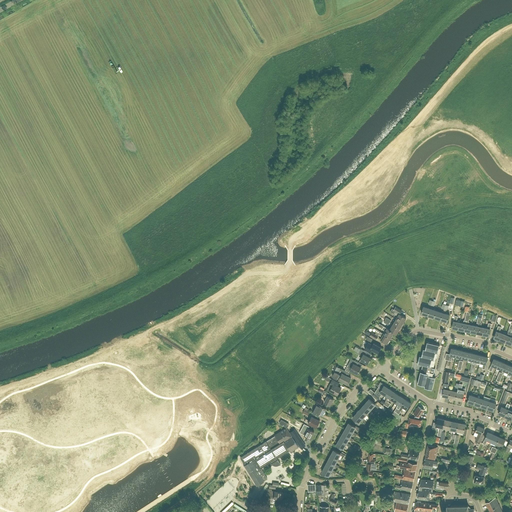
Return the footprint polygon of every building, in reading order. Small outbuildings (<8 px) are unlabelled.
[(448,305),(445,305),(444,309),(443,312),(440,319),(447,321),(449,314),(445,313),(446,310),(447,310),(448,305)] [(421,313),(428,315),(430,308),(423,306),(421,313)] [(396,319),(403,323),(406,318),(399,314),(401,310),(396,307),(394,310),(392,308),(390,311),(398,316),(396,319)] [(428,315),(434,317),(436,310),(430,308),(428,315)] [(440,319),(443,312),(436,310),(434,317),(440,319)] [(465,316),(465,320),(464,320),(463,323),(460,322),(458,329),(464,330),(466,323),(466,320),(468,321),(469,317),(465,316)] [(393,324),(399,329),(403,323),(396,319),(393,324)] [(387,328),(380,323),(378,326),(382,328),(382,329),(386,331),(384,334),(390,338),(394,333),(389,330),(387,328)] [(484,327),(482,334),(489,336),(490,329),(491,323),(488,323),(487,328),(484,327)] [(399,329),(393,324),(389,330),(394,333),(396,334),(399,329)] [(500,340),(502,333),(499,332),(501,327),(499,326),(497,331),(496,331),(494,337),(500,340)] [(500,340),(505,342),(509,333),(511,333),(511,330),(511,329),(509,328),(506,335),(502,333),(500,340)] [(387,343),(390,338),(384,334),(376,329),(375,331),(376,332),(375,334),(372,332),(370,336),(376,339),(379,334),(382,337),(380,339),(387,343)] [(378,353),(381,347),(373,343),(373,345),(370,343),(368,342),(365,349),(369,351),(371,349),(378,353)] [(420,371),(418,382),(421,382),(421,384),(425,385),(428,386),(428,388),(432,389),(435,377),(428,375),(428,373),(426,373),(427,371),(434,373),(435,367),(430,366),(432,359),(434,360),(435,352),(437,353),(439,345),(429,342),(428,346),(426,345),(425,349),(424,352),(422,352),(422,356),(421,359),(419,359),(418,363),(424,365),(422,372),(420,371)] [(354,350),(359,352),(358,354),(362,356),(360,360),(367,364),(371,357),(364,354),(366,351),(361,349),(356,346),(354,350)] [(446,346),(443,346),(437,370),(440,371),(446,346)] [(452,355),(455,356),(457,349),(451,348),(450,354),(446,353),(445,359),(451,361),(452,355)] [(477,361),(480,362),(482,355),(476,354),(473,363),(472,363),(471,367),(474,368),(475,364),(476,364),(477,361)] [(494,366),(497,367),(500,361),(494,358),(491,365),(489,370),(491,371),(494,366)] [(357,374),(361,367),(355,364),(357,362),(351,359),(348,364),(352,366),(350,370),(357,374)] [(505,363),(500,361),(497,367),(503,370),(505,363)] [(505,371),(508,372),(511,366),(505,363),(503,370),(501,373),(500,372),(498,376),(501,378),(503,373),(504,374),(505,371)] [(347,384),(348,383),(348,384),(350,381),(349,380),(351,378),(348,376),(343,374),(345,371),(340,369),(338,373),(335,372),(332,376),(337,378),(339,379),(347,384)] [(337,394),(341,387),(337,386),(339,383),(332,379),(327,389),(337,394)] [(442,396),(449,397),(451,390),(447,389),(448,384),(443,383),(442,389),(444,390),(442,396)] [(459,384),(458,388),(457,391),(456,399),(462,400),(464,393),(465,389),(461,388),(462,384),(459,384)] [(385,395),(389,388),(384,385),(382,388),(379,387),(375,393),(373,395),(377,400),(380,397),(382,393),(385,395)] [(386,405),(388,402),(390,399),(394,392),(389,388),(385,395),(388,397),(386,399),(386,400),(384,404),(386,405)] [(449,397),(456,399),(457,391),(451,390),(449,397)] [(396,402),(400,395),(394,392),(390,399),(396,402)] [(330,405),(333,399),(324,394),(323,396),(326,398),(324,402),(330,405)] [(474,404),(476,397),(470,394),(467,402),(474,404)] [(405,399),(400,395),(396,402),(398,404),(397,406),(397,407),(394,411),(397,412),(399,409),(401,406),(405,399)] [(474,404),(481,406),(483,399),(476,397),(474,404)] [(371,409),(372,408),(374,405),(378,408),(379,407),(376,403),(375,404),(370,399),(365,404),(371,409)] [(405,399),(401,406),(406,409),(411,402),(405,399)] [(481,406),(487,408),(489,401),(483,399),(481,406)] [(489,401),(487,408),(494,410),(495,408),(495,405),(496,403),(489,401)] [(505,416),(508,409),(510,404),(507,403),(506,406),(507,407),(506,408),(501,406),(498,413),(505,416)] [(320,413),(322,415),(326,409),(317,404),(312,413),(318,416),(320,413)] [(367,413),(370,410),(373,413),(375,411),(372,408),(371,409),(365,404),(361,408),(367,413)] [(416,415),(413,418),(409,417),(408,423),(420,426),(421,420),(418,419),(419,416),(419,417),(424,410),(418,406),(414,413),(416,415)] [(363,418),(366,415),(369,418),(371,416),(367,413),(361,408),(357,413),(363,418)] [(363,418),(357,413),(353,418),(358,423),(362,419),(365,422),(366,420),(363,418)] [(318,424),(320,420),(311,416),(309,420),(306,419),(305,421),(308,423),(316,427),(317,426),(318,426),(319,425),(318,424)] [(443,428),(444,420),(437,418),(436,426),(440,427),(439,430),(438,435),(441,436),(442,432),(443,428)] [(449,429),(451,421),(444,420),(443,428),(449,429)] [(449,429),(456,431),(458,423),(451,421),(449,429)] [(310,438),(314,431),(308,428),(304,425),(304,424),(301,422),(299,427),(302,428),(307,430),(304,435),(310,438)] [(352,432),(353,431),(355,428),(359,430),(360,428),(356,426),(355,426),(349,423),(346,428),(352,432)] [(458,423),(456,431),(463,432),(465,424),(458,423)] [(482,434),(484,428),(478,425),(475,432),(478,433),(475,440),(480,442),(483,435),(482,434)] [(270,461),(271,463),(271,464),(272,464),(273,465),(274,465),(275,465),(276,465),(277,465),(281,464),(276,457),(290,448),(292,450),(298,447),(286,428),(275,435),(275,436),(266,441),(267,442),(261,448),(257,445),(249,453),(253,457),(250,460),(239,467),(239,466),(231,473),(236,478),(244,472),(240,468),(244,466),(257,485),(263,481),(267,478),(260,468),(270,461)] [(349,438),(350,437),(352,433),(355,436),(357,433),(353,431),(352,432),(346,428),(343,434),(349,438)] [(290,432),(301,448),(305,446),(294,429),(290,432)] [(490,442),(493,435),(488,432),(483,443),(485,445),(487,440),(490,442)] [(346,443),(347,442),(349,439),(352,441),(354,439),(350,437),(349,438),(343,434),(339,439),(346,443)] [(493,435),(490,442),(496,444),(499,437),(493,435)] [(499,437),(496,444),(502,447),(505,440),(499,437)] [(346,443),(339,439),(336,445),(343,449),(345,444),(349,447),(350,444),(347,442),(346,443)] [(435,459),(437,447),(428,445),(425,457),(435,459)] [(338,459),(338,458),(340,454),(344,456),(345,454),(341,452),(340,453),(334,449),(331,455),(338,459)] [(401,454),(400,457),(408,458),(418,460),(420,451),(410,449),(408,455),(401,454)] [(335,464),(335,463),(337,460),(341,462),(342,460),(338,458),(338,459),(331,455),(328,461),(335,464)] [(437,461),(425,458),(423,467),(432,469),(433,464),(437,465),(437,461)] [(332,470),(332,469),(334,466),(338,468),(339,465),(335,463),(335,464),(328,461),(325,466),(332,470)] [(408,463),(400,462),(400,466),(397,465),(397,467),(399,468),(399,467),(415,470),(417,464),(408,462),(408,463)] [(474,481),(477,481),(477,482),(483,483),(484,476),(488,467),(483,465),(482,466),(478,464),(476,468),(481,470),(478,476),(475,475),(474,481)] [(327,477),(328,475),(329,476),(331,471),(335,473),(336,471),(332,469),(332,470),(325,466),(322,472),(321,476),(327,477)] [(402,478),(413,481),(415,471),(404,469),(402,478)] [(411,491),(413,481),(402,479),(400,486),(396,485),(395,488),(411,491)] [(434,480),(421,479),(419,489),(432,491),(434,480)] [(444,486),(448,487),(448,482),(440,481),(437,481),(436,489),(443,490),(444,486)] [(328,485),(328,484),(324,484),(321,484),(316,485),(316,491),(317,490),(322,490),(322,494),(328,494),(328,485)] [(282,499),(283,492),(271,491),(271,489),(268,489),(267,494),(270,494),(269,497),(282,499)] [(418,490),(417,498),(429,500),(430,494),(430,491),(429,491),(418,490)] [(392,500),(399,502),(408,504),(410,494),(394,491),(392,500)] [(490,511),(502,511),(495,498),(486,503),(489,509),(490,511)] [(221,511),(224,511),(235,504),(233,502),(221,511)] [(406,511),(408,504),(396,502),(394,511),(397,511),(396,511),(406,511)] [(425,507),(426,503),(416,502),(414,511),(424,511),(424,507),(425,507)] [(438,504),(426,503),(425,507),(424,507),(424,511),(431,511),(432,507),(437,508),(438,504)]
